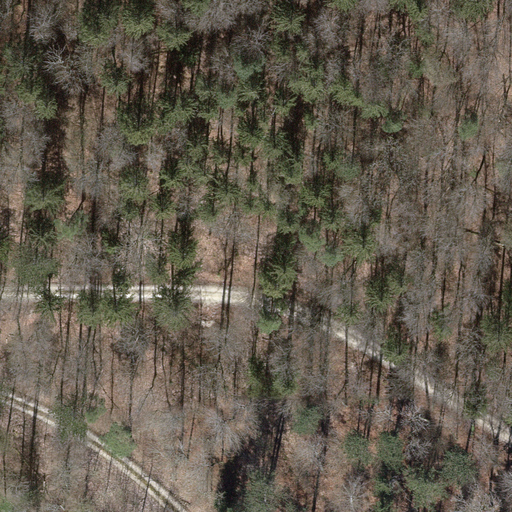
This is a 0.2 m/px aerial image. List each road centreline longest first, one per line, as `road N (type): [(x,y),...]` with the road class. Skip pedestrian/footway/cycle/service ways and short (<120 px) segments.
road 1 (track): [(0,285),(252,294),(342,324),(511,440)]
road 2 (track): [(0,388),(118,453),(180,511)]
